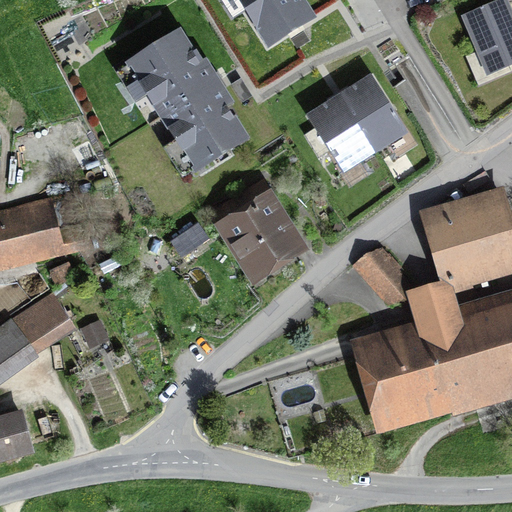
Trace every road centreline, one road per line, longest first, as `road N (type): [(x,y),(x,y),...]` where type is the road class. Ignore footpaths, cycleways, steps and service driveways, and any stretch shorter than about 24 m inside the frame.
road 1 (unclassified): [(511,126),(336,260),(226,357),(179,408),(169,462)]
road 2 (unclassified): [(346,483),(169,462)]
road 3 (unclassified): [(169,462),(0,491)]
road 4 (unclassified): [(511,486),(346,483)]
